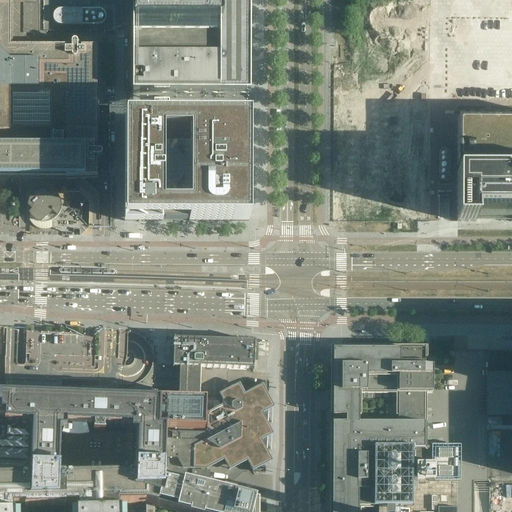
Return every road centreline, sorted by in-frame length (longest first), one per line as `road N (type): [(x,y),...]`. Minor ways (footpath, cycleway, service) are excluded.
road 1 (secondary): [(0,294),(290,304)]
road 2 (secondary): [(288,259),(0,257)]
road 3 (residential): [(286,0),(288,259)]
road 4 (residential): [(305,259),(305,0)]
road 5 (secondary): [(511,260),(305,259)]
road 6 (secondary): [(305,305),(511,305)]
road 7 (tertiary): [(294,384),(296,511)]
